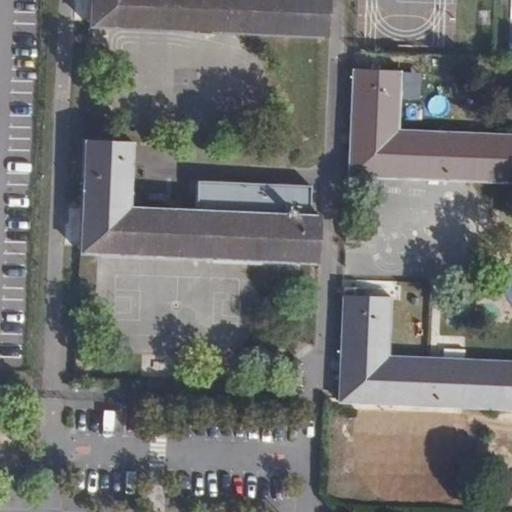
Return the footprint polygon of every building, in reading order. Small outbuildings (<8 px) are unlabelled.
[(86,0),(86,21),(324,30),(325,0),(86,0)] [(397,66),(352,64),(349,170),(511,176),(511,130),(394,126),(397,66)] [(128,137),(82,135),(77,247),(317,257),(318,210),(126,203),(128,137)] [(408,282),(407,296),(426,297),(427,282),(408,282)] [(389,293),(344,291),(340,396),(511,403),(511,356),(387,351),(389,293)]
